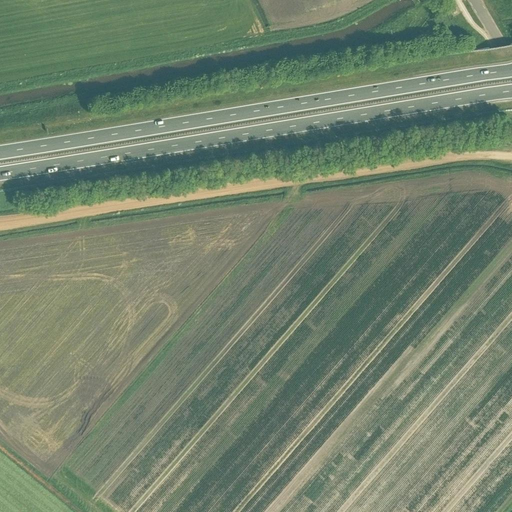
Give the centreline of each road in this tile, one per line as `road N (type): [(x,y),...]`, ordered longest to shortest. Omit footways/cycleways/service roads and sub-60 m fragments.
road 1 (trunk): [(511,69),(0,153)]
road 2 (trunk): [(0,173),(511,90)]
road 3 (track): [(0,222),(433,156),(511,156)]
road 4 (track): [(386,0),(328,26),(0,87)]
